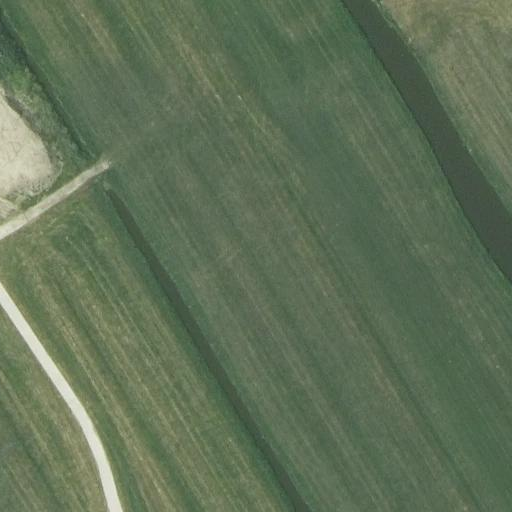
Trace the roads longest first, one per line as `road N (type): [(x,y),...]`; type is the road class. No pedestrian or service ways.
road 1 (track): [(114,511),(95,447),(0,288)]
road 2 (track): [(0,235),(110,168)]
